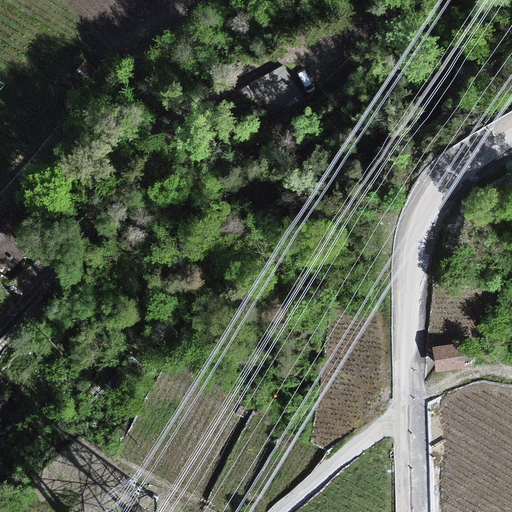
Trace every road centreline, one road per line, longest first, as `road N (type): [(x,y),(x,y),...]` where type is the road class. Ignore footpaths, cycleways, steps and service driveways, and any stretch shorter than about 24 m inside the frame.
road 1 (tertiary): [(413,511),(409,293),(418,226),(437,188),(511,131)]
road 2 (track): [(458,0),(296,96)]
road 3 (track): [(411,411),(353,447),(282,511)]
